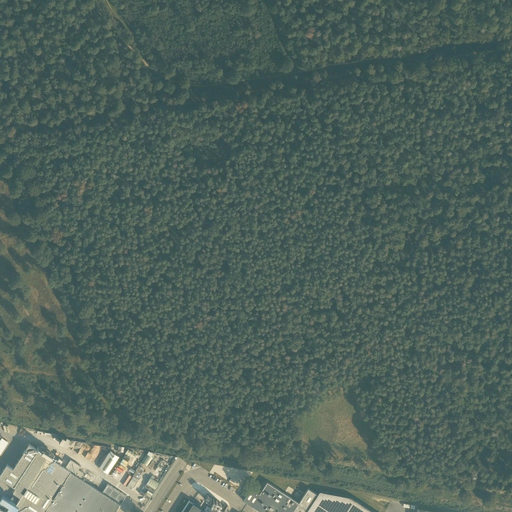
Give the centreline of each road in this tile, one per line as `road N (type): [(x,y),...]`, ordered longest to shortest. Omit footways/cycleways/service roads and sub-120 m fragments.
road 1 (track): [(107,0),(132,32),(304,455)]
road 2 (track): [(480,488),(306,85)]
road 3 (track): [(127,418),(511,493)]
road 4 (track): [(127,418),(6,137)]
road 5 (track): [(306,85),(6,137)]
road 6 (track): [(458,59),(306,85)]
road 7 (track): [(0,395),(127,418)]
